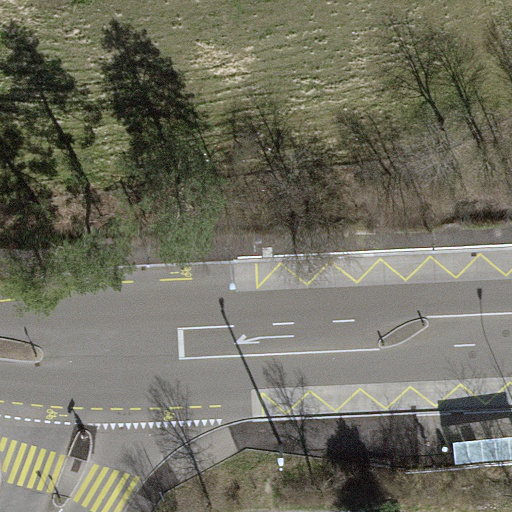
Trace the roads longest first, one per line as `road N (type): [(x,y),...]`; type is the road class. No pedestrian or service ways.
road 1 (tertiary): [(511,338),(107,357)]
road 2 (residential): [(47,511),(67,481),(107,357)]
